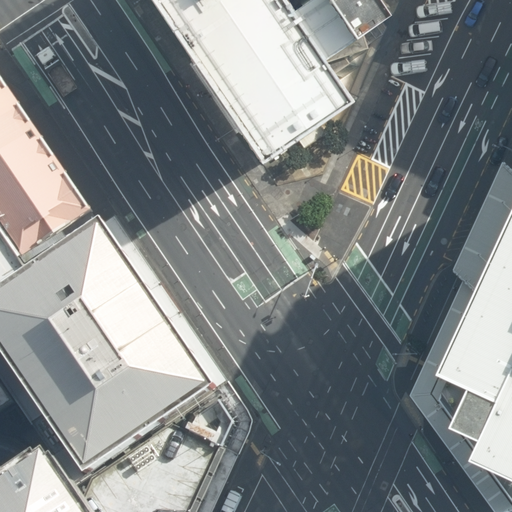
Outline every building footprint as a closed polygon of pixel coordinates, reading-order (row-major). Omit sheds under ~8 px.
[(147,0),(267,177),(359,114),(354,108),(375,58),(383,55),(379,45),(391,38),(389,35),(399,28),(394,20),(380,0),(147,0)] [(95,212),(0,71),(0,226),(23,260),(95,212)] [(511,511),(511,172),(504,165),(453,274),(464,285),(419,382),(411,398),(415,405),(493,511),(511,511)] [(0,296),(0,344),(91,478),(220,390),(107,224),(0,296)] [(23,260),(0,226),(0,413),(15,403),(0,381),(0,293),(30,272),(23,260)] [(79,486),(96,511),(198,511),(241,421),(220,390),(90,479),(79,486)] [(57,462),(52,454),(45,460),(42,456),(0,484),(0,511),(96,511),(79,486),(61,460),(57,462)]
